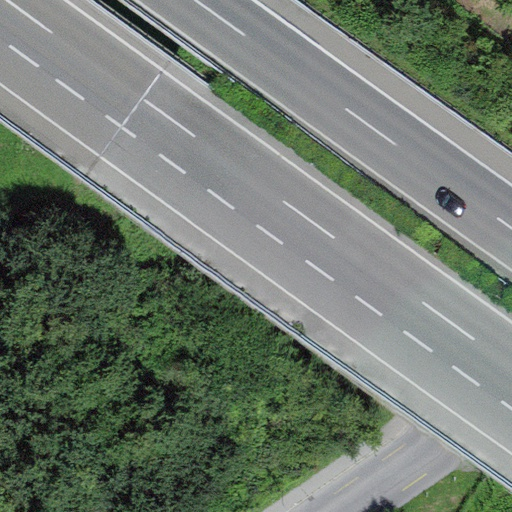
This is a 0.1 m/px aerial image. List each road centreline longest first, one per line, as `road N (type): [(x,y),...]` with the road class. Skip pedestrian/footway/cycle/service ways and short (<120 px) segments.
road 1 (trunk): [(3,0),(511,369)]
road 2 (trunk): [(511,228),(193,0)]
road 3 (tertiary): [(511,393),(338,511)]
